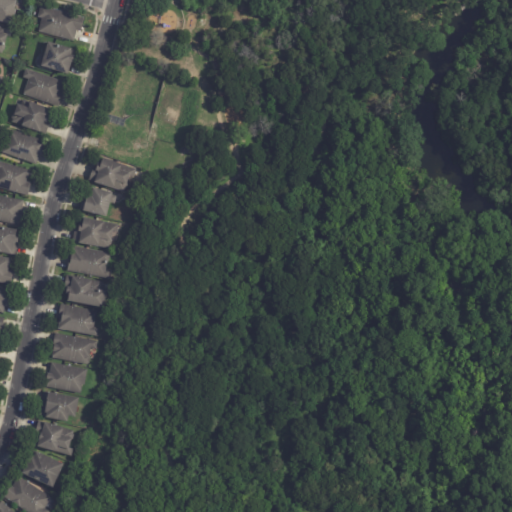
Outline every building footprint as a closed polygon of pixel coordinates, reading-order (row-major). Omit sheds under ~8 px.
[(0,0),(17,0),(15,9),(16,9),(12,25),(0,21),(0,0)] [(82,27),(81,31),(77,30),(74,41),(39,32),(43,19),(39,17),(41,7),(85,18),(82,27)] [(0,32),(8,35),(2,55),(0,54),(0,32)] [(73,58),(68,75),(37,65),(39,58),(44,59),(49,42),(76,50),(73,58)] [(63,85),(60,94),(63,95),(59,107),(23,95),(29,79),(24,77),(26,69),(64,82),(63,85)] [(50,119),(49,121),(51,122),(46,135),(12,123),(13,119),(12,118),(13,114),(15,114),(18,104),(29,108),(31,102),(49,108),(47,115),(50,116),(50,119)] [(45,142),(47,142),(43,155),(41,154),(37,166),(2,154),(7,138),(9,139),(12,130),(45,142)] [(105,158),(137,170),(134,177),(131,176),(124,193),(89,181),(96,162),(102,164),(104,158),(105,158)] [(0,162),(31,171),(29,179),(28,178),(26,183),(32,184),(28,196),(0,188),(0,162)] [(113,193),(112,196),(117,197),(115,204),(111,203),(107,218),(80,210),(84,198),(87,199),(88,197),(90,198),(91,195),(92,195),(94,188),(113,193)] [(24,202),(22,212),(25,213),(22,227),(0,222),(0,196),(24,201),(24,202)] [(118,227),(117,233),(114,232),(112,241),(113,241),(112,246),(110,246),(109,250),(73,242),(76,228),(79,229),(81,218),(119,225),(118,227)] [(19,239),(16,256),(0,253),(0,227),(21,231),(19,239)] [(68,269),(69,265),(70,265),(74,247),(110,254),(106,270),(112,271),(111,280),(68,272),(68,269)] [(11,262),(10,267),(9,267),(9,272),(14,273),(11,286),(0,283),(0,257),(12,260),(11,262)] [(69,302),(70,296),(67,295),(68,289),(65,288),(67,276),(103,283),(101,290),(108,292),(104,309),(69,302)] [(9,299),(8,303),(6,303),(4,314),(0,313),(0,287),(9,289),(7,296),(9,296),(9,299)] [(98,338),(58,330),(61,318),(58,318),(61,305),(97,312),(94,328),(100,329),(98,338)] [(86,366),(52,359),(55,344),(53,344),(55,334),(98,343),(97,349),(91,348),(89,358),(91,358),(89,364),(88,366),(86,366)] [(48,374),(50,374),(52,363),(88,371),(83,395),(47,388),(48,382),(46,382),(48,374)] [(40,415),(45,392),(80,399),(76,418),(70,417),(69,423),(40,417),(40,415)] [(36,433),(39,422),(75,433),(70,449),(73,450),(71,458),(34,446),(37,436),(35,435),(36,433)] [(24,472),(28,463),(27,463),(30,456),(34,458),(37,453),(64,466),(53,489),(23,475),(24,472)] [(52,500),(45,510),(47,511),(25,511),(4,498),(11,487),(12,488),(19,478),(52,499),(52,500)] [(0,511),(0,504),(2,502),(13,511),(0,511)]
